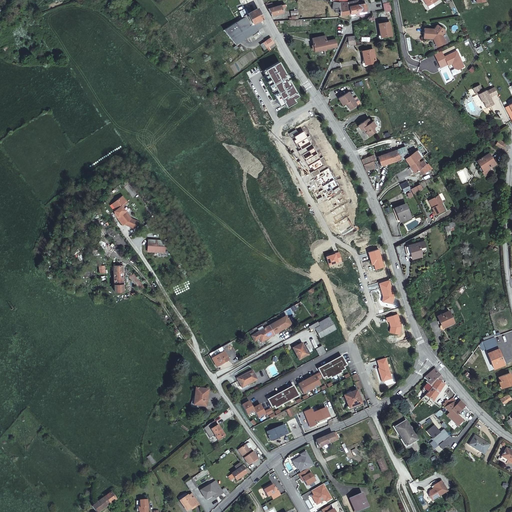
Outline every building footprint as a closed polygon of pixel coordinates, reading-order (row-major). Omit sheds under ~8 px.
[(364,4),(363,0),(361,0),(355,2),(357,13),(359,13),(367,11),(365,4),(364,4)] [(350,15),(348,3),(339,2),(333,1),(333,6),(333,9),(335,9),(334,13),(338,14),(340,18),(350,15)] [(269,13),(271,16),(283,12),(281,7),(280,5),(274,7),(272,2),(265,4),(269,13)] [(357,13),(355,2),(348,3),(350,15),(351,17),(356,16),(356,13),(357,13)] [(253,24),(263,19),(257,9),(246,15),(243,18),(237,22),(234,24),(224,31),(236,46),(255,35),(256,33),(262,28),(259,23),(254,26),(253,24)] [(390,22),(379,24),(381,37),(392,35),(390,22)] [(425,31),(424,40),(433,41),(435,41),(439,48),(446,45),(442,37),(445,33),(437,28),(434,32),(425,31)] [(324,36),(321,37),(311,39),(313,52),(336,47),(335,40),(325,42),(324,36)] [(265,42),(268,47),(273,44),(270,38),(265,42)] [(372,50),(361,52),(363,65),(374,63),(373,59),(372,50)] [(497,95),(494,89),(486,93),(485,92),(483,93),(479,87),(472,90),(476,97),(478,96),(481,103),(482,103),(486,110),(494,106),(491,101),(490,101),(489,100),(497,95)] [(338,98),(342,105),(346,103),(350,110),(357,105),(349,92),(338,98)] [(367,119),(357,125),(359,129),(363,126),(365,130),(364,131),(367,136),(374,131),(371,127),(374,125),(372,121),(370,122),(367,119)] [(506,143),(499,140),(496,145),(498,146),(503,149),(506,143)] [(406,152),(404,147),(377,157),(378,159),(376,160),(374,155),(361,160),(368,173),(369,177),(378,173),(376,167),(393,162),(394,165),(397,163),(396,161),(403,159),(412,153),(410,150),(406,152)] [(410,166),(417,161),(421,159),(417,153),(413,155),(406,160),(410,166)] [(488,153),(477,161),(481,167),(484,172),(484,171),(487,175),(493,171),(491,167),(495,164),(488,153)] [(419,164),(417,161),(410,166),(414,173),(419,170),(422,169),(419,164)] [(422,161),(419,164),(422,169),(419,170),(421,172),(423,176),(430,171),(429,169),(427,170),(422,161)] [(404,193),(410,189),(408,185),(401,188),(404,193)] [(119,204),(124,200),(119,194),(109,203),(113,208),(112,209),(113,211),(116,215),(114,215),(120,223),(121,222),(132,227),(136,220),(129,216),(123,209),(119,204)] [(438,195),(429,200),(433,207),(431,208),(435,215),(444,210),(440,204),(442,203),(438,195)] [(405,204),(394,208),(399,222),(410,218),(405,204)] [(163,240),(146,238),(145,250),(162,251),(163,240)] [(408,246),(407,241),(396,247),(395,247),(399,258),(411,255),(412,258),(421,256),(417,243),(408,246)] [(122,266),(113,267),(116,286),(125,284),(122,266)] [(134,272),(129,276),(140,291),(145,286),(134,272)] [(449,310),(437,315),(442,327),(453,322),(449,310)] [(280,318),(268,325),(272,333),(285,326),(280,318)] [(317,322),(316,320),(307,325),(310,330),(318,325),(323,334),(335,328),(329,318),(324,321),(322,318),(317,322)] [(266,321),(248,332),(253,340),(258,337),(260,341),(272,333),(268,325),(266,321)] [(504,334),(500,335),(503,343),(509,341),(508,338),(506,338),(504,334)] [(494,336),(481,341),(481,342),(483,348),(486,346),(493,366),(503,363),(494,336)] [(307,354),(301,343),(297,345),(296,344),(294,345),(295,347),(292,348),(298,359),(307,354)] [(315,348),(319,356),(325,353),(320,345),(315,348)] [(221,347),(210,353),(209,354),(216,366),(228,360),(221,347)] [(346,365),(341,356),(332,360),(333,362),(326,366),(325,364),(317,368),(322,378),(325,377),(326,379),(330,377),(329,375),(340,370),(340,371),(344,369),(343,367),(346,365)] [(235,376),(241,388),(256,380),(250,368),(246,370),(247,371),(239,375),(238,374),(235,376)] [(427,376),(424,378),(427,381),(426,382),(427,383),(423,388),(425,390),(424,391),(426,393),(431,388),(438,380),(439,380),(443,378),(435,368),(427,376)] [(340,370),(329,375),(330,377),(330,378),(341,372),(340,371),(340,370)] [(511,382),(511,379),(509,372),(499,377),(500,380),(499,381),(501,387),(511,382)] [(356,373),(352,375),(357,389),(361,387),(356,373)] [(311,389),(320,384),(314,375),(307,379),(309,382),(307,383),(311,389)] [(297,384),(303,394),(311,389),(307,383),(306,383),(304,380),(297,384)] [(444,384),(439,380),(438,380),(431,388),(436,392),(444,384)] [(296,393),(292,385),(266,399),(271,408),(274,406),(278,404),(279,406),(294,397),(293,395),(296,393)] [(208,390),(195,388),(193,405),(206,406),(208,390)] [(436,392),(431,388),(426,393),(424,395),(422,398),(424,400),(427,397),(430,400),(436,392)] [(349,408),(361,402),(356,390),(350,392),(349,390),(346,392),(347,394),(344,395),(349,408)] [(511,397),(508,393),(506,394),(499,398),(503,404),(511,397)] [(447,401),(444,402),(444,404),(442,405),(444,407),(455,401),(454,398),(448,402),(447,401)] [(408,400),(404,403),(409,412),(413,408),(408,400)] [(248,401),(241,405),(247,415),(254,411),(252,408),(248,401)] [(449,412),(447,415),(458,425),(463,420),(457,414),(467,407),(460,401),(457,404),(455,401),(444,407),(449,412)] [(252,408),(254,411),(258,418),(265,414),(259,404),(252,408)] [(290,417),(294,415),(290,407),(282,411),(284,415),(288,414),(290,417)] [(328,416),(325,408),(313,413),(316,421),(328,416)] [(316,421),(313,413),(311,409),(304,412),(311,427),(315,425),(315,423),(317,422),(316,421)] [(213,428),(209,430),(216,441),(223,436),(214,421),(208,424),(209,426),(211,425),(213,428)] [(416,440),(405,421),(394,427),(405,446),(416,440)] [(284,425),(267,432),(271,441),(288,434),(284,425)] [(434,425),(427,431),(432,438),(431,439),(437,446),(439,445),(442,449),(446,446),(443,442),(450,436),(444,429),(440,432),(434,425)] [(320,439),(316,441),(319,448),(338,440),(335,432),(320,439)] [(475,435),(469,445),(483,454),(489,444),(475,435)] [(257,458),(253,452),(251,453),(249,449),(245,444),(238,449),(248,464),(257,458)] [(511,451),(506,447),(501,456),(498,460),(505,464),(508,460),(511,462),(511,451)] [(347,452),(351,458),(357,455),(354,449),(347,452)] [(382,471),(386,469),(382,459),(377,461),(382,471)] [(246,473),(239,463),(234,466),(237,469),(230,473),(229,472),(227,473),(228,474),(226,476),(229,480),(234,477),(235,479),(246,473)] [(315,481),(308,469),(298,474),(301,479),(302,478),(304,481),(307,486),(315,481)] [(195,476),(185,483),(191,491),(197,487),(193,480),(196,477),(195,476)] [(446,490),(440,480),(432,485),(434,487),(429,490),(427,494),(431,500),(446,490)] [(222,491),(215,481),(200,491),(206,500),(215,494),(217,497),(223,493),(222,491)] [(332,498),(323,484),(311,491),(314,495),(312,497),(317,505),(326,499),(327,501),(332,498)] [(273,485),(263,490),(267,497),(270,496),(273,500),(280,496),(278,491),(277,491),(275,488),(273,485)] [(358,509),(366,506),(361,492),(348,497),(352,506),(356,505),(358,509)] [(115,500),(111,493),(92,505),(96,511),(98,511),(106,506),(115,500)] [(199,503),(192,493),(180,501),(186,510),(191,507),(194,505),(195,506),(199,503)] [(146,511),(146,500),(136,500),(137,511),(139,511),(146,511)]
